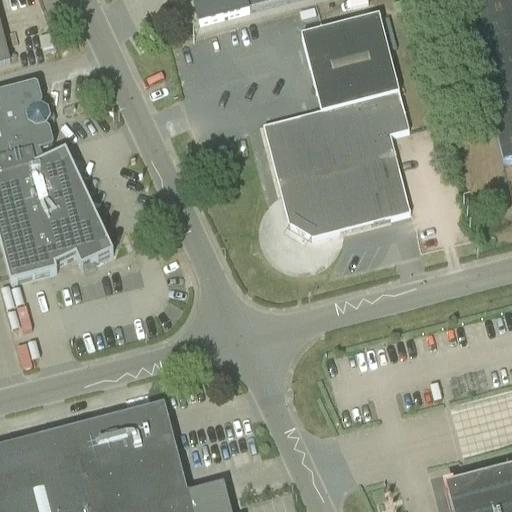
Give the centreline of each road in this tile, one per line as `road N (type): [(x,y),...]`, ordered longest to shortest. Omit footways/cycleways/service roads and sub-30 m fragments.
road 1 (unclassified): [(245,345),(83,0)]
road 2 (unclassified): [(245,345),(511,275)]
road 3 (unclassified): [(0,407),(245,345)]
road 4 (unclassified): [(318,511),(245,345)]
